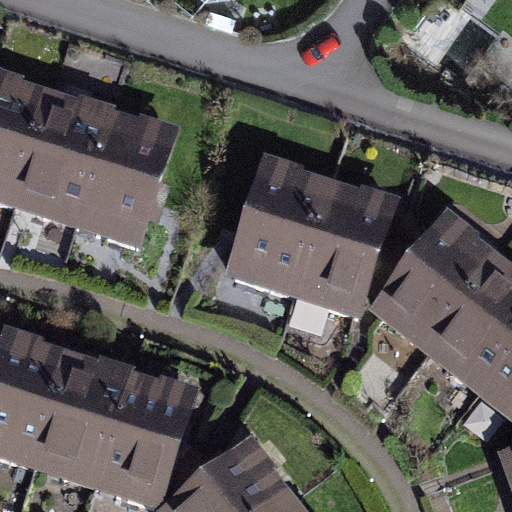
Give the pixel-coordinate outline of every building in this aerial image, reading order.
[(479,21),(445,0),(429,0),(404,41),(448,69),(479,21)] [(0,111),(0,237),(9,240),(44,125),(0,111)] [(44,125),(9,240),(74,260),(109,145),(44,125)] [(109,145),(74,260),(139,280),(174,164),(109,145)] [(258,192),(223,308),(288,328),(323,212),(258,192)] [(323,212),(288,328),(354,347),(389,232),(323,212)] [(446,245),(372,341),(426,383),(500,287),(446,245)] [(511,296),(500,287),(426,383),(480,424),(511,382),(511,296)] [(0,359),(0,486),(29,495),(64,379),(0,359)] [(64,379),(29,495),(85,511),(95,511),(130,399),(64,379)] [(511,382),(480,424),(511,449),(511,382)] [(130,399),(95,511),(166,511),(195,419),(130,399)] [(278,511),(249,476),(206,511),(278,511)] [(511,511),(511,485),(500,489),(507,511),(511,511)]
